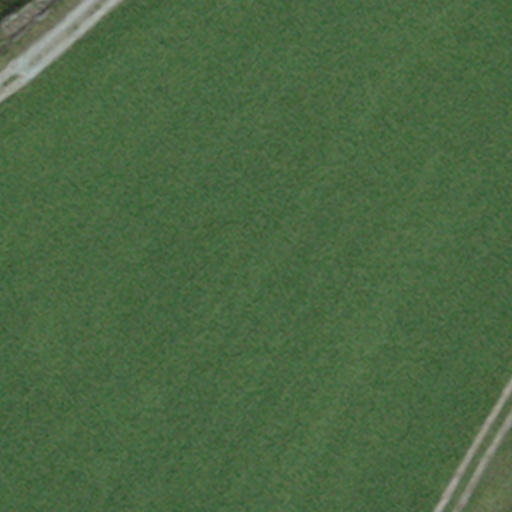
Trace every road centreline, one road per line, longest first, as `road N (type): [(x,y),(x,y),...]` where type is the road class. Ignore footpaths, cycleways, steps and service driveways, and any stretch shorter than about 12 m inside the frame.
road 1 (track): [(441,511),(511,394)]
road 2 (track): [(96,0),(0,87)]
